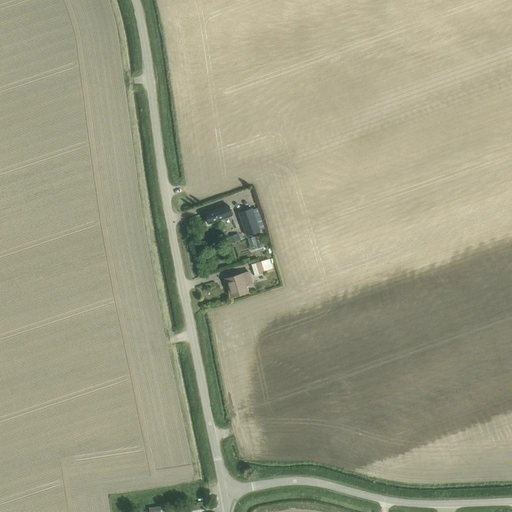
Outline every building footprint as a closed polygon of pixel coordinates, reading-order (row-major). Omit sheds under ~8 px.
[(209,224),(232,216),(228,206),(205,214),(209,224)] [(252,209),(239,214),(247,237),(260,232),(252,209)] [(238,234),(229,237),(232,243),(241,240),(238,234)] [(255,276),(265,274),(273,271),(270,259),(261,262),(251,265),(255,276)] [(246,292),(244,287),(251,285),(248,273),(241,275),(227,279),(232,296),(246,292)]
